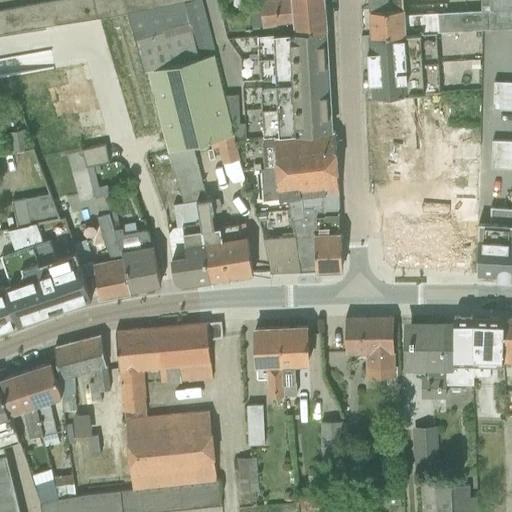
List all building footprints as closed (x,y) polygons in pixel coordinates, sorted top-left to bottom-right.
[(0,34),(126,12),(194,0),(55,0),(0,10),(0,34)] [(196,200),(206,199),(192,145),(209,141),(211,149),(217,147),(222,164),(223,164),(225,173),(232,183),(245,180),(213,56),(216,55),(201,0),(194,0),(126,12),(162,131),(183,202),(196,200)] [(324,8),(323,0),(259,0),(261,14),(324,8)] [(367,0),(369,10),(372,10),(403,8),(402,0),(367,0)] [(511,0),(480,0),(480,10),(438,12),(438,32),(511,26),(511,0)] [(294,33),(326,29),(324,8),(261,14),(262,27),(293,24),(294,33)] [(403,8),(372,10),(372,13),(369,13),(370,24),(373,24),(373,35),(372,35),(372,36),(436,32),(438,32),(438,12),(404,14),(403,8)] [(294,33),(257,37),(259,76),(263,80),(275,80),(276,88),(263,88),(260,92),(262,136),(330,131),(326,29),(294,33)] [(440,92),(436,32),(372,36),(368,36),(369,50),(367,50),(368,82),(371,82),(372,96),(421,93),(440,92)] [(137,81),(116,81),(116,92),(138,92),(137,81)] [(492,110),(511,110),(511,82),(493,81),(492,110)] [(363,96),(367,183),(424,181),(421,93),(372,96),(363,96)] [(237,95),(225,95),(236,138),(245,138),(244,123),(238,123),(237,95)] [(0,130),(8,129),(4,108),(0,108),(0,130)] [(11,153),(28,150),(25,130),(3,134),(5,143),(9,142),(11,153)] [(330,131),(262,136),(260,137),(263,168),(336,162),(334,131),(330,131)] [(511,141),(491,141),(490,168),(511,168),(511,141)] [(94,198),(104,195),(109,194),(107,185),(98,187),(93,166),(109,163),(105,144),(81,150),(94,198)] [(414,270),(468,273),(470,237),(477,237),(478,221),(480,146),(449,145),(447,221),(428,220),(428,226),(416,225),(414,270)] [(338,193),(336,162),(263,168),(259,168),(262,200),(286,198),(338,193)] [(11,201),(17,227),(24,226),(34,224),(59,218),(49,193),(11,201)] [(339,212),(338,193),(286,198),(290,218),(313,217),(323,217),(323,213),(339,212)] [(95,272),(99,296),(129,290),(123,257),(113,229),(104,195),(94,198),(98,215),(97,215),(106,249),(91,252),(92,259),(95,272)] [(206,199),(196,200),(209,280),(252,273),(246,235),(239,236),(238,224),(214,228),(211,214),(214,214),(211,198),(206,199)] [(209,280),(196,200),(183,202),(173,204),(176,227),(172,228),(168,234),(175,280),(181,279),(182,285),(209,280)] [(477,237),(477,274),(511,276),(511,208),(495,207),(494,222),(478,221),(477,237)] [(342,265),(339,212),(323,213),(323,217),(313,217),(315,271),(337,269),(342,265)] [(416,225),(428,226),(428,220),(428,214),(382,216),(385,263),(390,269),(414,270),(416,225)] [(315,271),(313,217),(290,218),(294,236),(300,271),(315,271)] [(30,240),(55,310),(91,298),(84,276),(76,251),(54,258),(48,238),(41,241),(34,224),(24,226),(29,240),(30,240)] [(3,284),(16,323),(55,310),(30,240),(29,240),(24,226),(17,227),(7,229),(14,250),(0,255),(0,258),(8,282),(3,284)] [(123,257),(129,290),(147,287),(147,284),(159,281),(152,243),(145,229),(122,233),(121,228),(113,229),(123,257)] [(300,271),(294,236),(263,238),(270,272),(300,271)] [(95,272),(92,259),(91,259),(85,240),(73,243),(76,251),(84,276),(95,272)] [(3,284),(0,284),(0,328),(16,323),(3,284)] [(393,316),(345,316),(345,354),(365,353),(365,376),(386,376),(386,388),(396,388),(396,366),(394,366),(394,352),(393,352),(393,316)] [(474,316),(472,316),(472,350),(473,350),(473,375),(490,375),(490,361),(504,361),(504,350),(502,350),(504,319),(504,317),(503,317),(503,318),(502,317),(474,316)] [(511,317),(504,317),(504,319),(502,350),(504,350),(504,361),(511,361),(511,317)] [(188,380),(188,382),(212,379),(208,340),(222,338),(221,321),(115,330),(130,489),(216,480),(208,409),(146,415),(145,409),(146,409),(143,376),(160,375),(161,383),(188,380)] [(449,345),(449,398),(471,397),(471,323),(450,323),(449,345)] [(306,326),(281,327),(284,396),(296,395),(295,365),(307,365),(306,326)] [(284,396),(281,327),(254,328),(256,379),(266,379),(267,397),(284,396)] [(82,339),(89,371),(95,369),(96,375),(92,376),(93,383),(88,384),(91,405),(101,404),(99,391),(110,389),(107,366),(100,334),(82,339)] [(59,378),(57,379),(61,397),(63,412),(76,410),(73,376),(89,371),(82,339),(54,347),(59,378)] [(449,345),(402,345),(402,368),(427,369),(427,374),(422,374),(422,398),(449,398),(449,345)] [(51,362),(24,371),(36,406),(43,435),(56,431),(49,401),(61,397),(57,379),(51,362)] [(24,371),(0,379),(0,388),(9,415),(10,414),(22,410),(29,438),(43,435),(36,406),(24,371)] [(19,511),(6,454),(3,446),(19,441),(10,414),(9,415),(0,388),(0,511),(19,511)] [(248,444),(263,443),(262,404),(246,405),(248,444)] [(341,420),(320,420),(320,479),(322,479),(323,487),(343,487),(342,423),(341,420)] [(345,423),(342,423),(343,487),(344,509),(359,509),(358,448),(345,448),(345,423)] [(65,425),(72,473),(72,474),(79,473),(73,425),(65,425)] [(436,425),(413,426),(415,467),(437,465),(436,425)] [(511,433),(505,434),(503,506),(511,505),(511,433)] [(240,492),(258,491),(255,457),(237,458),(240,492)] [(30,475),(39,502),(58,498),(52,474),(51,468),(30,475)] [(52,474),(58,498),(75,495),(72,474),(72,473),(58,475),(57,473),(52,474)] [(216,480),(130,489),(75,495),(58,498),(39,502),(40,511),(153,511),(221,505),(220,480),(216,480)] [(420,483),(420,511),(449,511),(448,482),(420,483)] [(476,511),(476,497),(470,497),(470,485),(452,486),(452,511),(476,511)] [(298,511),(311,511),(319,511),(318,494),(298,496),(298,511)]
